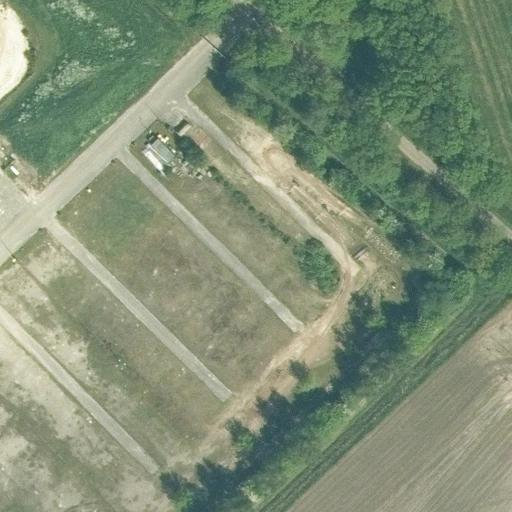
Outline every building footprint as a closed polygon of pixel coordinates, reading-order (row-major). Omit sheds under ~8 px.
[(185,113),(176,126),(194,139),(203,126),(185,113)] [(198,143),(217,162),(228,151),(209,132),(198,143)] [(111,252),(193,178),(159,141),(77,214),(111,252)] [(400,261),(408,253),(378,227),(371,236),(400,261)] [(271,442),(284,451),(291,442),(279,433),(271,442)]
